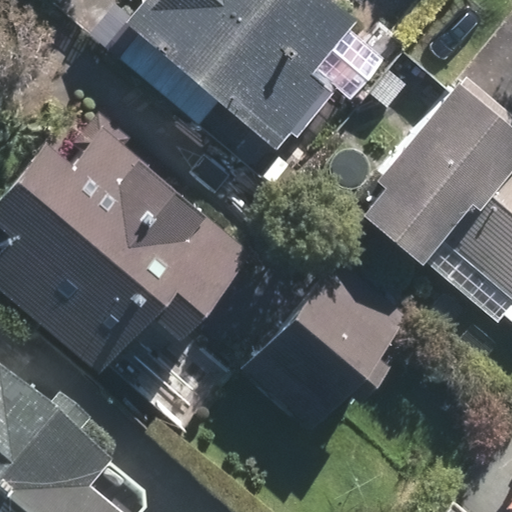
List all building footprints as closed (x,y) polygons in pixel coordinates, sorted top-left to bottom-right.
[(133,0),(123,13),(279,138),(333,71),(319,61),(363,7),(353,0),(133,0)] [(511,103),(461,63),(353,195),(509,321),(511,317),(511,103)] [(184,319),(254,239),(98,105),(72,135),(52,117),(0,176),(0,198),(17,213),(0,233),(0,271),(101,359),(156,296),(184,319)] [(335,244),(240,355),(324,425),(418,313),(335,244)] [(130,511),(95,480),(116,456),(0,352),(0,511),(130,511)] [(479,511),(455,492),(437,511),(479,511)]
